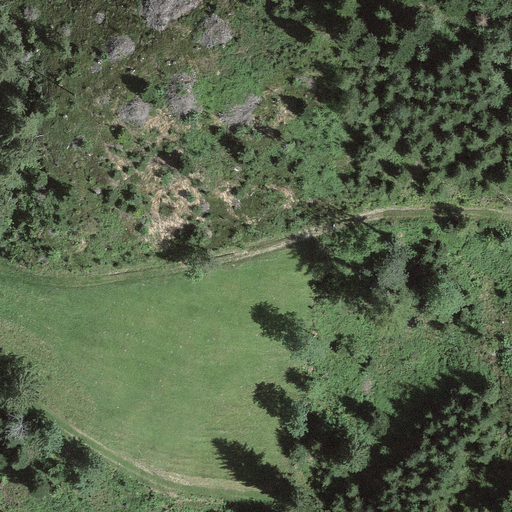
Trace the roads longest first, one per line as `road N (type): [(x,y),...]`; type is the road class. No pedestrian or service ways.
road 1 (track): [(0,272),(100,280),(196,265),(394,215),(455,211),(511,219)]
road 2 (track): [(0,389),(156,484),(258,496),(292,511)]
